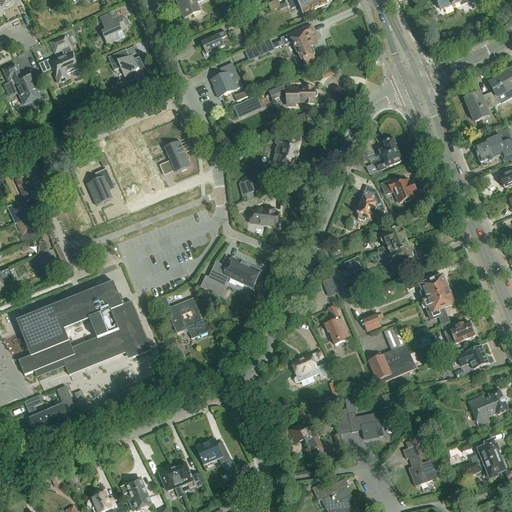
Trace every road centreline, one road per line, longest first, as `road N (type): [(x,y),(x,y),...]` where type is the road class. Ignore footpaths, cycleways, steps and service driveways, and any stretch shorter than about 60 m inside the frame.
road 1 (residential): [(227,391),(263,354),(365,111),(411,85)]
road 2 (secondary): [(411,85),(511,319)]
road 3 (residential): [(0,480),(227,391)]
road 4 (residential): [(223,219),(214,152),(148,0)]
road 5 (residential): [(403,511),(374,468),(271,484)]
